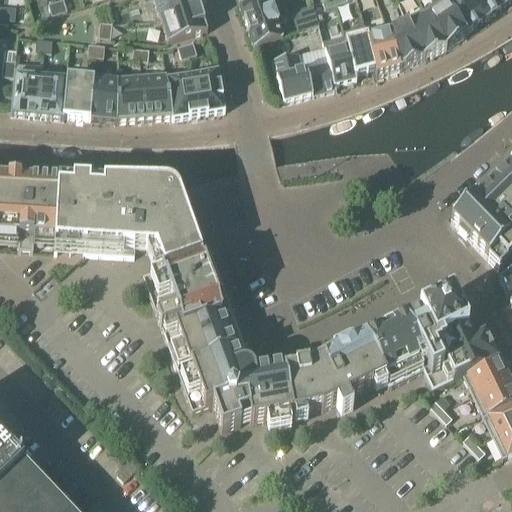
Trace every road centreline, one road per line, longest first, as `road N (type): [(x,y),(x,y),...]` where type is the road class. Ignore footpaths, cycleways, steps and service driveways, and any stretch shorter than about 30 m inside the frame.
road 1 (residential): [(254,133),(263,188),(300,275),(345,268),(423,219)]
road 2 (residential): [(511,32),(399,94),(254,133)]
road 3 (residential): [(0,136),(124,145),(254,133)]
road 4 (residential): [(511,362),(423,219)]
road 5 (residential): [(215,0),(254,133)]
